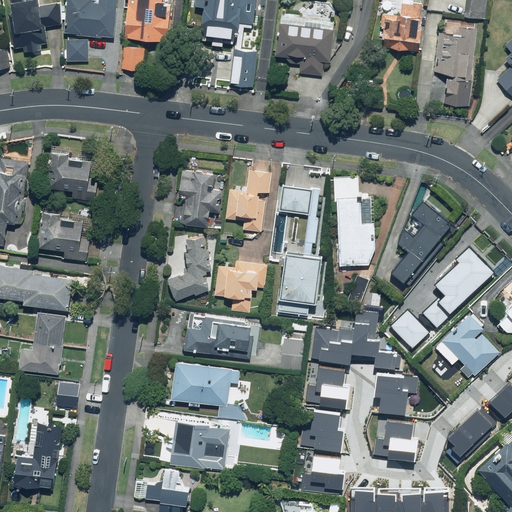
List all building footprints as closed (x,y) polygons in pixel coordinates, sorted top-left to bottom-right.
[(11,0),(12,5),(9,6),(10,15),(8,16),(13,49),(25,47),(26,52),(42,50),(42,44),(46,43),(43,25),(61,22),(58,2),(39,5),(38,0),(11,0)] [(65,0),(64,25),(70,25),(69,34),(115,36),(116,0),(97,0),(98,2),(91,2),(91,0),(65,0)] [(125,9),(124,34),(126,34),(126,40),(166,41),(167,19),(154,18),(154,3),(163,4),(163,0),(127,0),(127,9),(125,9)] [(201,26),(204,27),(202,40),(236,44),(230,83),(253,86),(257,51),(241,49),(244,23),(251,24),(254,0),(194,0),(194,8),(203,9),(201,26)] [(465,0),(464,18),(488,20),(489,0),(465,0)] [(417,52),(422,3),(401,1),(399,16),(382,15),(379,49),(417,52)] [(293,58),(292,72),(322,75),(323,61),(329,62),(332,30),(276,24),(273,56),(293,58)] [(437,35),(434,76),(472,78),(475,29),(456,28),(456,36),(437,35)] [(88,39),(66,39),(66,60),(87,61),(88,39)] [(511,95),(511,39),(505,47),(511,54),(505,60),(511,66),(497,80),(511,95)] [(0,72),(10,71),(7,44),(0,45),(0,72)] [(145,48),(124,47),(123,69),(144,70),(145,48)] [(467,81),(445,80),(444,105),(466,106),(467,81)] [(511,124),(503,129),(511,147),(511,124)] [(48,152),(46,188),(73,190),(73,197),(95,198),(97,178),(87,177),(88,161),(66,159),(66,153),(48,152)] [(20,223),(28,161),(0,157),(0,243),(2,244),(5,221),(20,223)] [(243,228),(261,230),(266,199),(257,198),(258,191),(267,192),(270,172),(249,169),(246,188),(237,187),(237,190),(230,189),(226,218),(244,221),(243,228)] [(213,190),(213,172),(190,172),(190,179),(176,179),(176,197),(182,197),(182,225),(206,225),(206,210),(219,210),(219,190),(213,190)] [(368,263),(375,247),(373,222),(359,223),(356,174),(333,176),(339,265),(368,263)] [(311,188),(280,185),(278,210),(309,213),(311,188)] [(401,281),(448,223),(420,200),(410,212),(423,222),(411,236),(400,227),(396,242),(406,251),(389,271),(401,281)] [(40,212),(37,246),(64,249),(63,256),(86,258),(87,249),(77,248),(79,225),(72,225),(72,219),(58,218),(58,214),(40,212)] [(166,280),(173,299),(191,291),(193,295),(208,288),(210,245),(205,245),(206,235),(182,234),(182,254),(171,263),(179,274),(166,280)] [(437,319),(489,267),(466,240),(452,254),(454,257),(442,269),(433,281),(443,289),(426,310),(437,319)] [(309,301),(315,302),(320,256),(283,252),(276,309),(307,313),(309,301)] [(267,262),(236,259),(235,266),(218,265),(215,295),(233,297),(232,309),(249,311),(251,288),(264,289),(267,262)] [(30,267),(0,263),(0,296),(23,299),(22,304),(65,308),(68,277),(29,273),(30,267)] [(356,274),(347,299),(360,303),(369,279),(356,274)] [(511,300),(501,313),(504,315),(497,323),(511,336),(511,335),(511,300)] [(317,321),(312,353),(354,359),(355,351),(373,353),(372,363),(398,366),(400,348),(378,345),(379,336),(375,335),(379,307),(365,305),(365,311),(356,310),(354,326),(317,321)] [(428,327),(405,306),(390,322),(413,343),(428,327)] [(474,376),(498,352),(479,333),(487,326),(470,309),(441,339),(442,340),(435,347),(451,363),(457,358),(463,364),(459,368),(467,376),(471,372),(474,376)] [(63,314),(35,312),(32,348),(20,347),(18,369),(58,372),(63,314)] [(198,353),(248,356),(250,325),(243,325),(244,320),(200,318),(200,329),(184,328),(183,348),(198,348),(198,353)] [(302,338),(282,337),(280,368),(300,369),(302,338)] [(323,382),(321,398),(347,402),(351,378),(343,377),(345,363),(321,359),(317,381),(323,382)] [(223,416),(222,424),(230,425),(231,418),(245,419),(247,404),(226,401),(229,380),(237,381),(238,369),(172,360),(168,397),(219,404),(218,416),(223,416)] [(420,372),(379,368),(377,389),(382,389),(380,404),(409,407),(411,389),(418,390),(420,372)] [(511,377),(493,394),(507,410),(511,405),(511,377)] [(79,382),(56,380),(55,407),(78,409),(79,382)] [(456,397),(442,411),(453,422),(468,408),(456,397)] [(483,398),(450,430),(455,436),(452,439),(465,453),(502,418),(483,398)] [(304,422),(301,439),(343,446),(346,420),(338,419),(340,406),(315,402),(312,423),(304,422)] [(375,428),(372,448),(415,454),(418,432),(415,432),(417,416),(389,412),(386,430),(375,428)] [(63,423),(32,421),(30,453),(9,451),(6,489),(58,493),(63,423)] [(168,464),(226,467),(229,427),(208,426),(209,424),(171,422),(168,464)] [(240,422),(237,456),(262,458),(263,448),(274,450),(276,425),(240,422)] [(511,511),(511,446),(506,439),(475,467),(509,504),(502,510),(504,511),(511,511)] [(305,468),(302,485),(343,491),(347,466),(338,464),(340,451),(316,448),(313,469),(305,468)] [(181,470),(161,468),(160,480),(143,480),(142,499),(159,499),(157,511),(178,511),(179,505),(185,505),(185,488),(180,487),(181,470)] [(356,483),(356,511),(446,511),(447,482),(356,483)]
